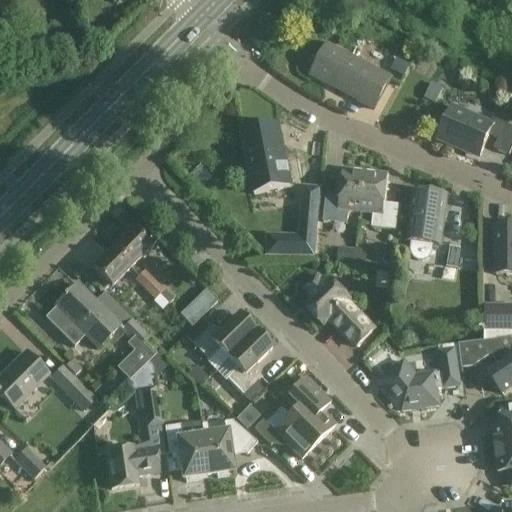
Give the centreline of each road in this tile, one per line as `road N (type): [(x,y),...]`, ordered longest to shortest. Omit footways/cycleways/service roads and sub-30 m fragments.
road 1 (residential): [(402,493),(398,444),(327,360),(139,174)]
road 2 (residential): [(511,194),(320,118),(246,73)]
road 3 (primary): [(0,215),(198,15)]
road 4 (residential): [(0,317),(139,174)]
road 5 (residential): [(139,174),(246,73)]
